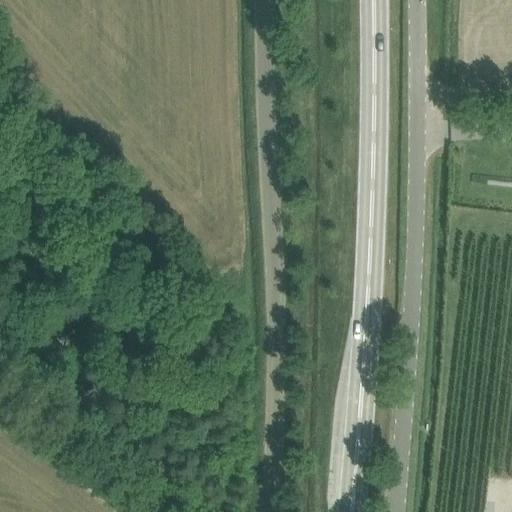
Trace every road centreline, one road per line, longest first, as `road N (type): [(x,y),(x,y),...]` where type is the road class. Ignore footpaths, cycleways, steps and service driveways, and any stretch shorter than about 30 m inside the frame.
road 1 (secondary): [(350,511),(371,216),(373,0)]
road 2 (unclassified): [(396,511),(413,275),(416,0)]
road 3 (unclassified): [(267,511),(277,335),(264,0)]
